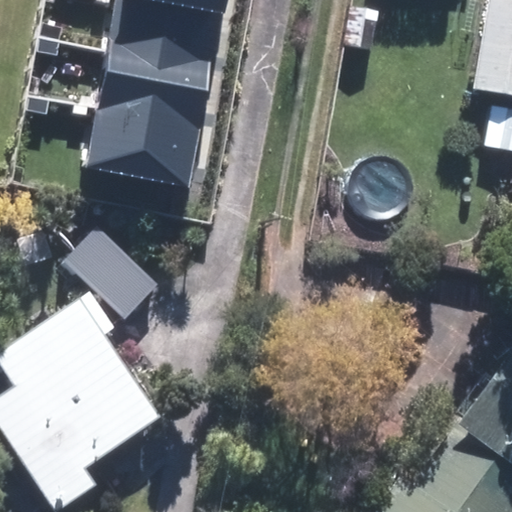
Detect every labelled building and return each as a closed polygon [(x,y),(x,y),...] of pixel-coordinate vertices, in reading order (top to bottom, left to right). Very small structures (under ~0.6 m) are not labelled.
[(106,0),(77,166),(180,184),(211,0),(106,0)] [(480,144),(511,150),(511,0),(498,0),(480,96),(489,97),(480,144)] [(67,263),(129,323),(163,288),(101,230),(67,263)] [(0,408),(0,426),(57,511),(75,511),(104,493),(91,474),(167,425),(88,305),(0,363),(0,365),(20,395),(0,408)] [(511,511),(511,369),(484,409),(477,406),(417,491),(409,486),(390,511),(511,511)]
